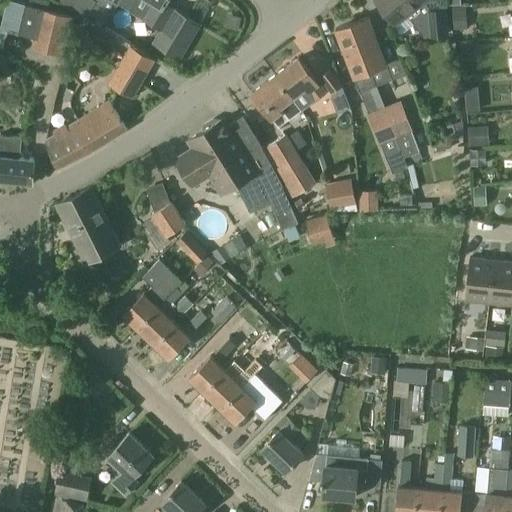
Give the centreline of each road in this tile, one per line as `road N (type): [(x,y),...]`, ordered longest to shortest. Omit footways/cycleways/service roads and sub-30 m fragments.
road 1 (residential): [(271,511),(24,282)]
road 2 (residential): [(22,204),(132,144),(286,26)]
